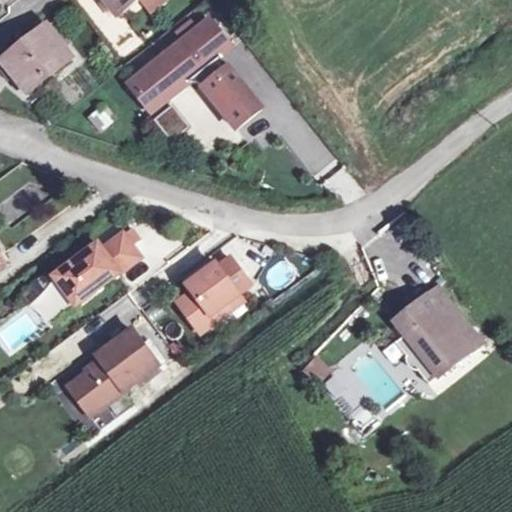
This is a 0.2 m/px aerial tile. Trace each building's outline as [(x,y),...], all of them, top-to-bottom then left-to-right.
[(140,0),(106,0),(120,17),(140,0)] [(210,22),(130,87),(153,115),(190,85),(202,86),(238,131),(263,111),(230,69),(223,75),(215,65),(222,59),(233,50),(210,22)] [(68,47),(51,25),(0,65),(0,73),(8,83),(12,80),(25,96),(69,61),(61,52),(68,47)] [(230,69),(222,59),(215,65),(223,75),(230,69)] [(296,98),(272,111),(310,180),(334,166),(296,98)] [(172,105),(153,120),(170,142),(189,127),(172,105)] [(99,246),(55,278),(77,308),(142,260),(124,235),(103,251),(99,246)] [(272,294),(301,280),(289,257),(261,272),(272,294)] [(193,294),(179,305),(201,336),(217,324),(212,318),(253,288),(232,260),(220,269),(217,266),(189,287),(193,294)] [(443,375),(482,344),(439,289),(400,320),(410,334),(443,375)] [(70,389),(92,418),(160,368),(133,332),(98,358),(103,364),(70,389)] [(410,334),(397,345),(430,385),(443,375),(410,334)] [(59,404),(76,424),(84,418),(67,398),(59,404)]
